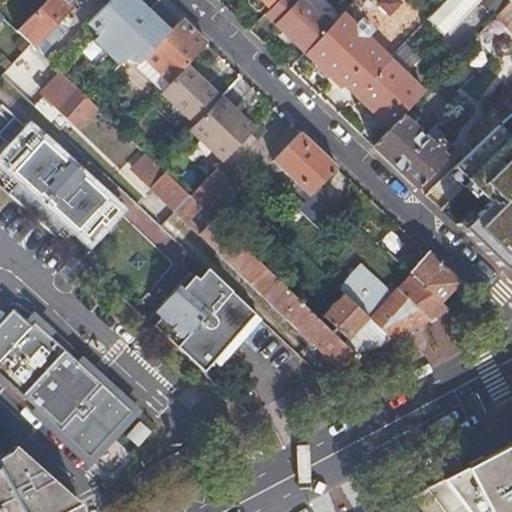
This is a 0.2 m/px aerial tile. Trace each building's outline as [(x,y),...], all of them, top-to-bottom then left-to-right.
[(62,31),(58,27),(59,25),(54,21),(56,18),(67,7),(65,4),(60,0),(45,0),(15,32),(39,55),(49,44),(62,31)] [(141,0),(107,0),(103,4),(92,16),(104,27),(113,18),(119,24),(142,1),(141,0)] [(246,0),(246,2),(256,11),(259,11),(265,4),(266,5),(270,0),(246,0)] [(279,0),(269,11),(265,15),(275,24),(304,52),(319,36),(327,27),(339,15),(334,9),(317,10),(314,12),(301,0),(279,0)] [(378,0),(375,9),(399,16),(404,0),(378,0)] [(445,31),(473,0),(440,0),(427,14),(445,31)] [(511,5),(509,3),(507,0),(496,14),(511,29),(511,89),(490,109),(491,110),(468,132),(478,142),(494,128),(497,125),(500,122),(511,111),(511,5)] [(367,37),(353,24),(341,13),(340,14),(339,15),(327,27),(319,36),(304,52),(342,87),(344,85),(354,95),(387,59),(386,58),(388,57),(367,37)] [(360,17),(353,24),(367,37),(373,30),(360,17)] [(65,27),(56,18),(54,21),(59,25),(58,27),(62,31),(65,27)] [(152,92),(156,96),(158,93),(184,66),(205,44),(179,20),(136,65),(134,66),(156,88),(152,92)] [(66,61),(56,71),(59,74),(76,90),(85,99),(122,61),(94,33),(66,61)] [(387,59),(402,73),(418,57),(403,43),(387,59)] [(401,117),(423,93),(402,73),(387,59),(354,95),(390,129),(401,117)] [(459,62),(442,80),(453,90),(470,72),(459,62)] [(184,66),(158,93),(193,126),(218,99),(184,66)] [(76,90),(59,74),(39,93),(45,98),(55,108),(55,109),(56,110),(76,90)] [(76,90),(56,110),(74,126),(93,107),(85,99),(76,90)] [(55,108),(45,98),(35,109),(45,119),(55,109),(55,108)] [(218,99),(193,126),(188,131),(221,162),(252,130),(218,99)] [(511,111),(500,122),(511,133),(511,111)] [(0,133),(0,138),(12,149),(29,131),(15,117),(0,133)] [(422,138),(401,117),(390,129),(372,147),(417,189),(445,159),(440,154),(445,148),(438,141),(443,137),(432,127),(422,138)] [(21,181),(8,195),(53,236),(66,222),(78,232),(80,230),(91,240),(117,210),(78,174),(78,173),(77,172),(77,171),(76,169),(72,167),(71,167),(69,168),(29,131),(12,149),(2,160),(13,170),(11,172),(21,181)] [(272,163),(309,197),(316,190),(337,168),(300,133),(272,163)] [(511,155),(500,144),(467,178),(481,193),(497,208),(498,208),(511,193),(511,155)] [(147,151),(143,155),(145,157),(150,162),(154,165),(155,166),(159,162),(147,151)] [(338,368),(356,358),(357,357),(342,344),(226,234),(213,221),(188,197),(155,166),(154,165),(150,162),(145,157),(131,171),(216,252),(310,341),(306,345),(313,352),(314,351),(318,355),(321,352),(338,368)] [(467,178),(454,165),(441,178),(469,206),(481,193),(467,178)] [(213,171),(188,197),(213,221),(237,196),(238,195),(213,171)] [(309,197),(297,210),(326,236),(345,217),(316,190),(309,197)] [(237,196),(213,221),(226,234),(251,208),(247,205),(237,196)] [(511,257),(511,221),(498,208),(497,208),(468,236),(501,268),(511,257)] [(415,250),(410,257),(416,263),(417,262),(422,256),(415,250)] [(213,256),(306,345),(310,341),(216,252),(213,256)] [(336,289),(390,340),(447,309),(440,303),(458,282),(426,252),(422,256),(417,262),(416,263),(410,257),(400,267),(410,276),(397,289),(391,283),(382,290),(357,267),(336,289)] [(73,289),(90,270),(81,261),(64,281),(73,289)] [(206,270),(202,266),(192,277),(196,281),(206,270)] [(218,364),(258,319),(206,270),(196,281),(192,277),(188,274),(177,287),(188,296),(186,300),(191,304),(185,310),(169,296),(148,322),(204,373),(214,362),(218,364)] [(342,344),(357,357),(390,340),(336,289),(335,288),(321,302),(323,304),(316,311),(346,340),(342,344)] [(12,309),(0,322),(0,377),(4,381),(5,381),(36,409),(35,410),(41,416),(42,414),(89,457),(130,411),(34,322),(31,326),(12,309)] [(338,368),(334,370),(337,375),(359,364),(356,358),(338,368)] [(388,507),(378,511),(511,511),(511,441),(456,472),(419,491),(388,507)] [(65,511),(80,504),(15,446),(8,455),(0,458),(0,511),(65,511)]
